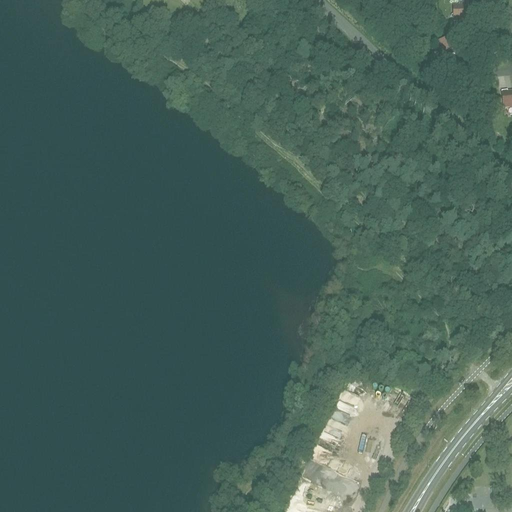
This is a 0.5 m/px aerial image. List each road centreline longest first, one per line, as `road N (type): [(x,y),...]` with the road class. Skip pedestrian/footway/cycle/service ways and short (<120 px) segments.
road 1 (unclassified): [(511,180),(318,0)]
road 2 (primary): [(412,511),(467,430),(511,382)]
